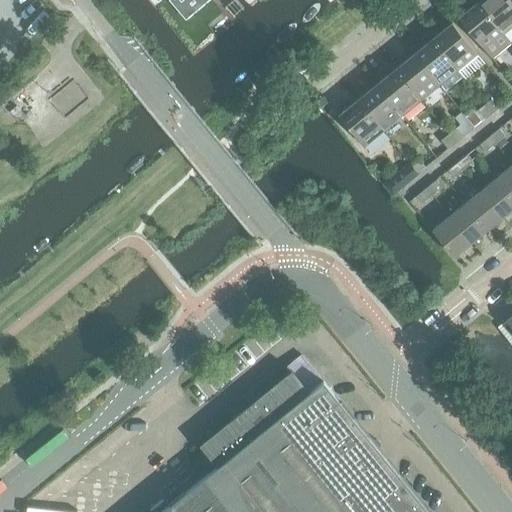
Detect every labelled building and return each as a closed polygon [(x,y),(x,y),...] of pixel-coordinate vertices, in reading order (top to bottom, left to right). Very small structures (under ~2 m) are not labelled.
[(471,6),(458,17),(483,48),(492,59),(511,43),(503,31),(477,0),(474,0),(474,1),(473,0),(469,0),(468,2),(471,6)] [(477,0),(503,31),(511,23),(511,4),(508,0),(477,0)] [(435,29),(431,32),(432,34),(431,36),(458,69),(458,68),(477,53),(452,22),(438,33),(435,29)] [(426,43),(414,53),(439,84),(446,91),(464,76),(458,69),(431,36),(429,37),(427,35),(423,39),(426,43)] [(398,59),(393,62),(395,65),(394,66),(421,99),(439,84),(414,53),(402,63),(398,59)] [(389,73),(377,83),(402,114),(421,99),(394,66),(391,68),(389,66),(385,69),(389,73)] [(361,89),(356,93),(358,95),(356,96),(383,129),(402,114),(377,83),(364,93),(361,89)] [(285,85),(280,89),(285,95),(290,92),(285,85)] [(352,104),(339,114),(364,145),(383,129),(356,96),(354,98),(352,96),(348,99),(352,104)] [(322,98),(317,102),(324,112),(330,108),(328,106),(327,101),(323,97),(322,98)] [(493,98),(486,103),(493,113),(500,107),(493,98)] [(486,103),(478,110),(485,119),(493,113),(486,103)] [(470,114),(467,117),(469,120),(475,127),(482,122),(475,112),(474,111),(470,114)] [(457,128),(449,134),(456,143),(464,137),(457,128)] [(500,128),(489,137),(495,144),(504,136),(506,135),(500,128)] [(449,134),(442,140),(449,149),(456,143),(449,134)] [(499,148),(508,141),(504,136),(495,144),(496,145),(499,148)] [(489,137),(481,144),(486,151),(495,144),(489,137)] [(468,154),(460,161),(466,168),(474,161),(468,154)] [(419,158),(412,164),(419,173),(426,167),(419,158)] [(460,161),(449,170),(454,177),(466,168),(460,161)] [(511,163),(499,174),(511,188),(511,163)] [(412,164),(404,170),(411,179),(419,173),(412,164)] [(403,168),(387,181),(396,191),(411,179),(404,170),(403,168)] [(505,213),(511,206),(511,188),(499,174),(483,187),(505,213)] [(436,179),(426,187),(432,193),(441,186),(436,179)] [(420,191),(416,194),(422,201),(432,193),(426,187),(420,191)] [(488,227),(505,213),(483,187),(466,201),(488,227)] [(472,239),(488,227),(466,201),(450,214),(472,239)] [(454,254),(472,239),(450,214),(432,229),(453,255),(454,254)] [(506,319),(498,326),(500,328),(506,335),(507,337),(511,342),(511,335),(504,326),(508,322),(506,319)] [(303,352),(287,365),(290,370),(308,391),(324,378),(303,352)] [(308,391),(290,370),(201,442),(219,464),(159,511),(432,511),(324,378),(308,391)]
